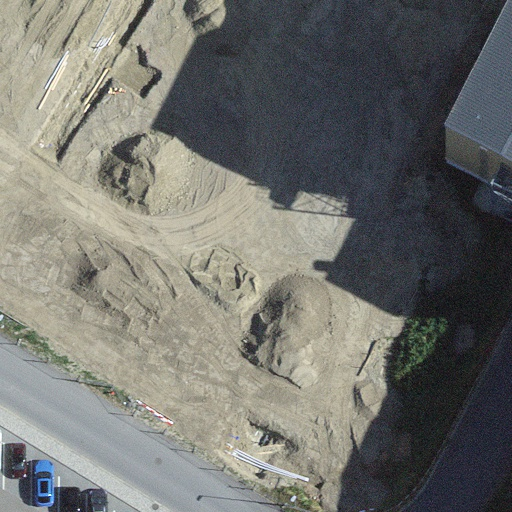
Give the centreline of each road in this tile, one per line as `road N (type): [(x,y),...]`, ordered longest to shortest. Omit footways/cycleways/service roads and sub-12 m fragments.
road 1 (unclassified): [(230,511),(0,371)]
road 2 (unclassified): [(511,400),(450,511)]
